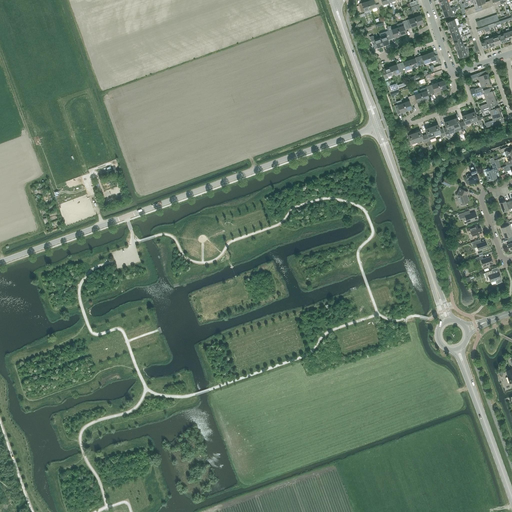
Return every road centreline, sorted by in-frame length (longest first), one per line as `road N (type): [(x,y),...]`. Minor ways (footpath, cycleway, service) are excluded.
road 1 (unclassified): [(0,261),(375,126)]
road 2 (residential): [(463,69),(471,101),(408,124),(454,90),(448,69)]
road 3 (tertiary): [(436,289),(387,153)]
road 4 (tertiary): [(511,498),(465,370)]
road 5 (residential): [(439,41),(381,57),(433,25)]
